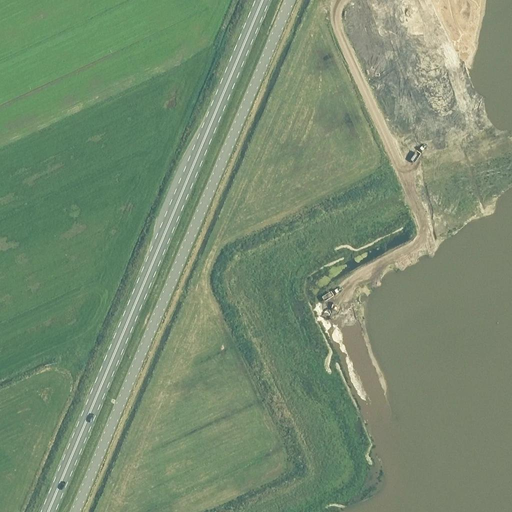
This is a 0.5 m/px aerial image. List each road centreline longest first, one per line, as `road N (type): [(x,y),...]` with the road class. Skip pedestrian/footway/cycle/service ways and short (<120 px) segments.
road 1 (unclassified): [(74,511),(289,0)]
road 2 (primary): [(47,511),(262,0)]
road 3 (track): [(511,93),(447,142),(410,153),(391,149),(334,19),(342,0)]
